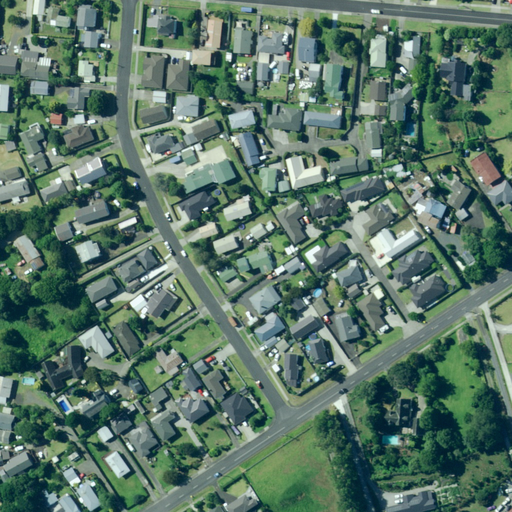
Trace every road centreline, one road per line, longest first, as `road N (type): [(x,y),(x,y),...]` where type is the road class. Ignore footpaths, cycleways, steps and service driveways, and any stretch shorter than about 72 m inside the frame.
road 1 (residential): [(290,423),(180,258),(129,152),(121,118),(128,0)]
road 2 (residential): [(511,20),(281,0)]
road 3 (unclassified): [(156,511),(290,423)]
road 4 (unclassified): [(290,423),(421,336)]
road 5 (residential): [(345,226),(421,336)]
